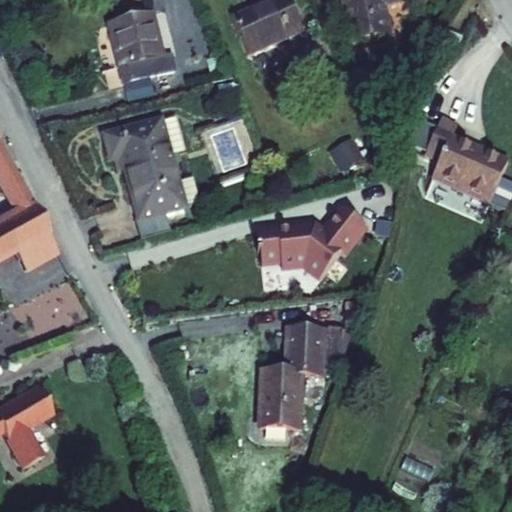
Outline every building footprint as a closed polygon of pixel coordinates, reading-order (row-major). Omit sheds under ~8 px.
[(286,0),(258,0),(226,15),(243,51),(298,25),(286,0)] [(338,0),(344,34),(380,28),(375,0),(338,0)] [(147,10),(103,21),(118,80),(168,67),(164,51),(158,53),(147,10)] [(461,35),(440,26),(432,49),(449,57),(461,35)] [(453,121),(439,114),(423,148),(477,164),(483,147),(448,131),(453,121)] [(165,118),(151,121),(174,207),(187,203),(165,118)] [(151,121),(97,136),(103,159),(113,156),(130,219),(174,207),(151,121)] [(504,156),(483,147),(477,164),(469,190),(485,197),(504,156)] [(429,172),(469,190),(477,164),(423,148),(437,155),(429,172)] [(0,153),(0,152),(0,191),(12,210),(0,215),(0,257),(11,252),(21,269),(55,252),(0,153)] [(332,219),(332,223),(248,226),(250,276),(282,275),(282,277),(331,276),(331,258),(363,256),(362,217),(332,219)] [(356,330),(316,331),(316,376),(345,376),(356,330)] [(279,374),(256,374),(257,433),(298,432),(297,376),(316,376),(316,331),(279,331),(279,374)] [(235,332),(191,336),(197,394),(231,390),(227,355),(237,353),(235,332)] [(35,385),(0,404),(0,429),(2,432),(18,462),(38,452),(22,423),(48,409),(35,385)]
